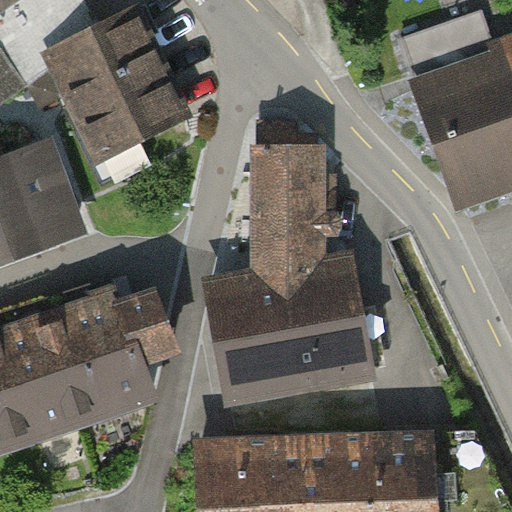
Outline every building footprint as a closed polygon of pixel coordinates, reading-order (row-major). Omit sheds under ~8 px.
[(100,30),(79,0),(54,0),(0,37),(0,62),(18,88),(56,62),(52,53),(100,30)] [(0,0),(0,117),(26,100),(18,88),(0,62),(0,37),(54,0),(0,0)] [(481,12),(402,40),(459,201),(511,182),(511,59),(499,64),(481,12)] [(100,30),(52,53),(56,62),(103,159),(187,118),(135,13),(100,30)] [(296,125),(260,126),(261,278),(216,288),(231,396),(369,369),(350,262),(323,267),(321,240),(337,239),(335,178),(321,178),(320,149),(295,149),(296,125)] [(32,151),(0,162),(0,262),(65,238),(32,151)] [(0,342),(0,445),(152,393),(140,358),(171,348),(151,290),(119,301),(112,282),(0,321),(7,340),(0,342)] [(511,511),(511,505),(481,440),(325,449),(329,511),(511,511)] [(329,511),(325,449),(202,452),(205,511),(329,511)]
